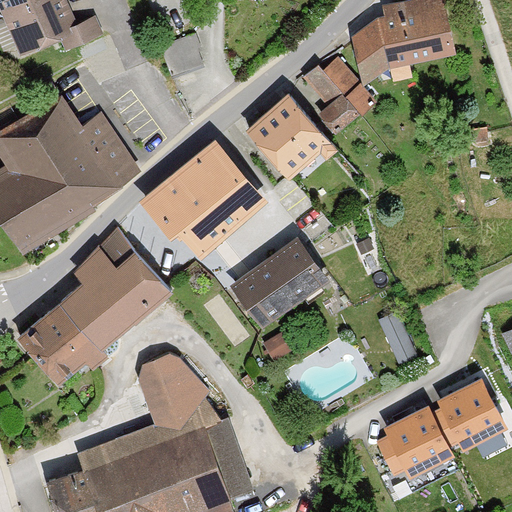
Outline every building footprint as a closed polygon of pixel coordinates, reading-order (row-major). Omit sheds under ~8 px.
[(0,0),(0,11),(1,12),(27,0),(0,0)] [(76,22),(66,0),(27,0),(1,12),(18,50),(59,31),(66,45),(100,29),(94,14),(76,22)] [(391,0),(379,3),(368,14),(353,32),(361,82),(388,65),(390,77),(410,75),(409,57),(453,50),(445,0),(391,0)] [(196,31),(161,43),(172,74),(202,64),(197,50),(202,48),(196,31)] [(340,60),(326,72),(364,114),(378,102),(340,60)] [(360,114),(320,70),(308,81),(332,107),(325,113),(341,131),(360,114)] [(62,87),(0,123),(0,149),(6,160),(0,164),(0,214),(23,249),(98,204),(94,198),(136,166),(97,110),(83,121),(62,87)] [(287,89),(245,123),(286,172),(318,145),(326,155),(336,147),(287,89)] [(266,196),(212,135),(141,197),(167,227),(172,222),(201,252),(266,196)] [(118,267),(136,251),(119,233),(102,249),(118,267)] [(294,233),(228,286),(260,325),(326,272),(294,233)] [(85,283),(62,304),(102,349),(142,313),(147,318),(174,294),(136,251),(118,267),(102,249),(78,274),(85,283)] [(102,349),(62,304),(21,341),(61,387),(87,363),(95,372),(110,358),(102,349)] [(511,323),(501,329),(511,352),(511,323)] [(141,358),(140,381),(153,417),(78,446),(84,461),(45,476),(57,511),(234,511),(228,493),(253,484),(229,413),(221,415),(202,395),(209,389),(170,346),(141,358)] [(482,379),(437,401),(463,452),(508,430),(482,379)] [(429,406),(384,429),(410,480),(455,457),(429,406)]
